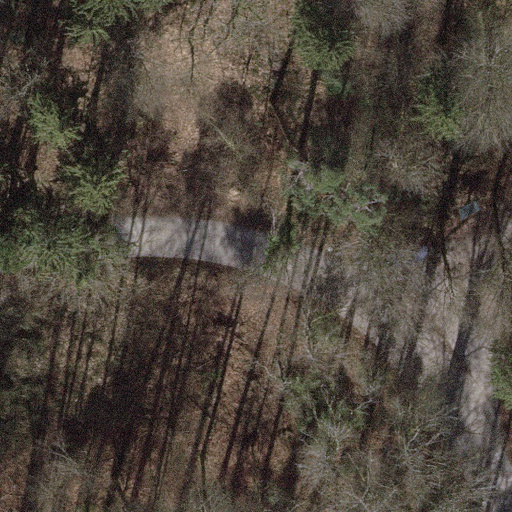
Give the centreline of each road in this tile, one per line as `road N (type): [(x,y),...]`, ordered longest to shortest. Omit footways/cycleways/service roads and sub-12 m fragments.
road 1 (track): [(473,425),(266,254),(105,233),(0,248)]
road 2 (track): [(511,266),(483,318),(473,425)]
